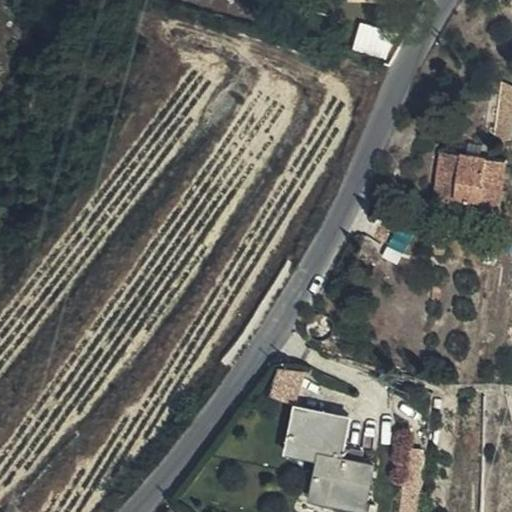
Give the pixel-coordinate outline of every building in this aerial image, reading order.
[(389,49),(395,31),(364,20),(358,39),(389,49)] [(501,138),(511,137),(511,79),(503,78),(485,155),(449,148),(436,197),(454,200),(461,193),(485,198),(488,208),(500,210),(511,162),(496,158),(501,138)] [(276,393),(303,397),(308,367),(281,363),(276,393)] [(301,400),(293,443),(324,448),(322,458),(314,498),(333,502),(334,494),(372,501),(380,459),(347,453),(355,410),(301,400)] [(324,448),(293,443),(291,452),(322,458),(324,448)] [(413,486),(426,485),(425,446),(412,446),(413,486)] [(370,509),(372,501),(334,494),(333,502),(370,509)]
